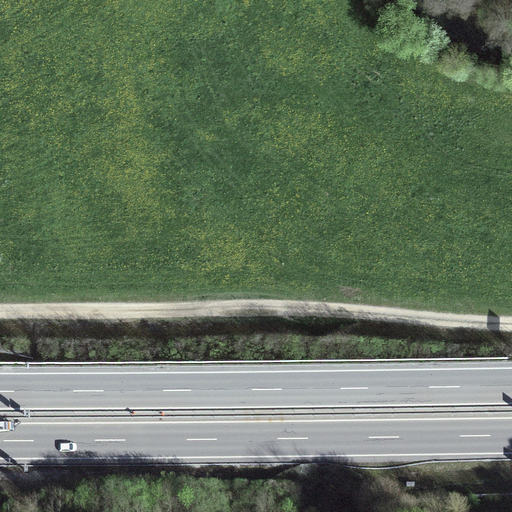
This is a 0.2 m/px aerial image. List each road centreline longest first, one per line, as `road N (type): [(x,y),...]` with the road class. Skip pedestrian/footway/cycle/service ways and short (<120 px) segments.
road 1 (track): [(511,328),(257,312),(0,319)]
road 2 (motorway): [(0,440),(511,435)]
road 3 (motorway): [(511,385),(0,390)]
